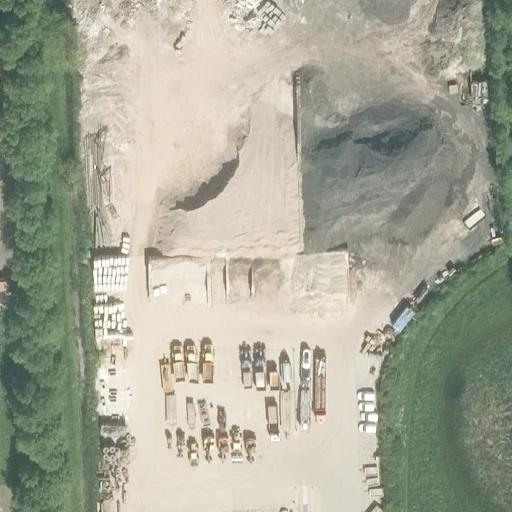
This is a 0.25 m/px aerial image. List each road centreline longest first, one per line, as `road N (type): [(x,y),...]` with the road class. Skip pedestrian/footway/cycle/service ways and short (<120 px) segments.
road 1 (unknown): [(302,29),(205,44),(186,58),(133,245),(129,295),(146,375)]
road 2 (unknown): [(319,497),(343,357),(314,333),(215,344),(146,375)]
road 3 (unknown): [(146,375),(151,429),(175,472),(235,490),(319,497)]
